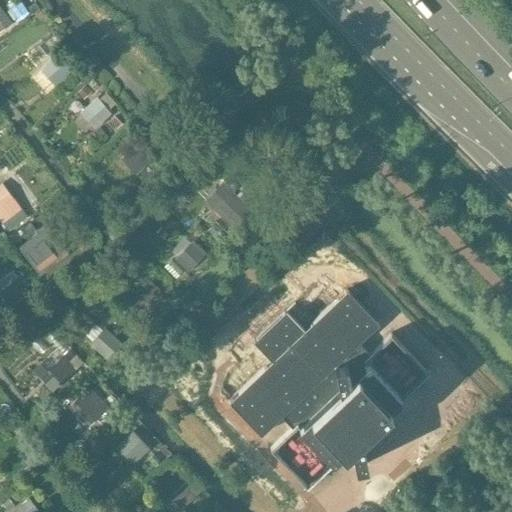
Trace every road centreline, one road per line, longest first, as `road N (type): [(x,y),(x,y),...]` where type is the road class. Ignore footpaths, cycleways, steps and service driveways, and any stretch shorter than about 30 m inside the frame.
road 1 (trunk): [(353,0),(511,158)]
road 2 (trunk): [(511,95),(426,0)]
